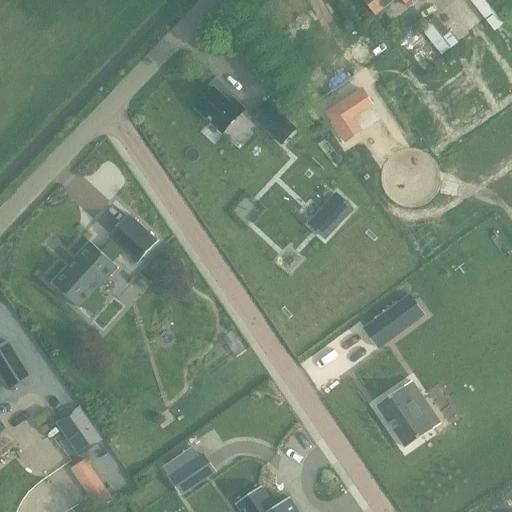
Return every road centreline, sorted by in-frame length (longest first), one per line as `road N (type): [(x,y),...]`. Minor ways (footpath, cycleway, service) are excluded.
road 1 (residential): [(107,112),(381,511)]
road 2 (unclassified): [(107,112),(214,0)]
road 3 (unclassified): [(0,221),(107,112)]
